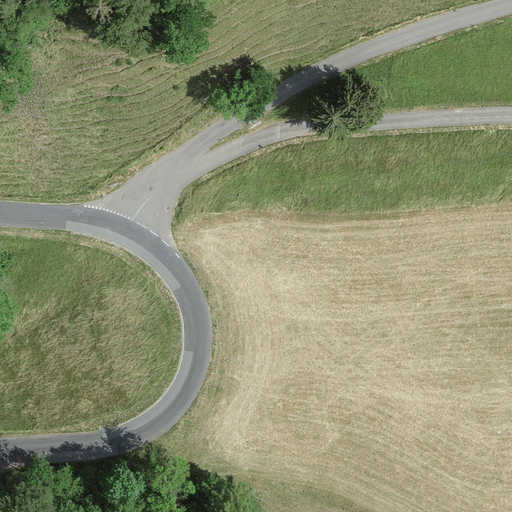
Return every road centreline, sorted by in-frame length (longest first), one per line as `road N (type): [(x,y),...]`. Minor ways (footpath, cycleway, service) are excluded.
road 1 (tertiary): [(0,451),(106,442),(165,413),(186,389),(200,363),(197,304),(163,252),(132,230)]
road 2 (residential): [(511,7),(361,53),(253,109),(192,157)]
road 3 (residential): [(511,118),(275,130),(192,157)]
road 4 (tertiary): [(132,230),(89,217),(0,211)]
